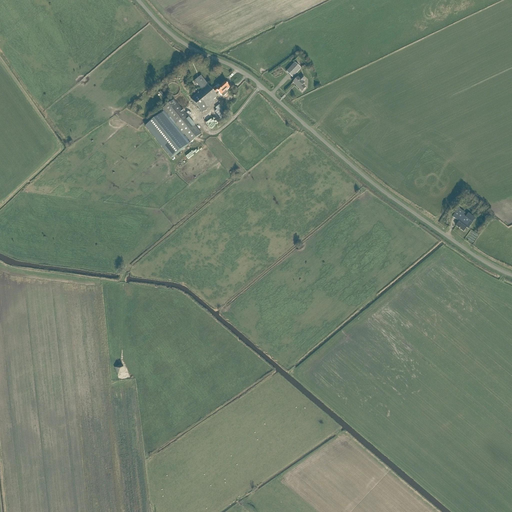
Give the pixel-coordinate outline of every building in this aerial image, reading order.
[(295,63),(286,72),(293,78),(301,69),(295,63)] [(202,77),(196,82),(202,89),(203,90),(208,86),(207,85),(202,77)] [(306,88),(304,87),(303,86),(305,84),(303,82),(305,80),(303,78),(301,80),(299,78),(294,83),(298,87),(297,87),(300,89),(299,90),(302,93),(306,88)] [(213,92),(212,93),(215,96),(216,95),(218,93),(221,96),(230,89),(225,83),(220,87),(218,85),(214,89),(215,90),(213,92)] [(203,90),(191,100),(202,113),(215,103),(213,101),(217,97),(216,95),(215,96),(212,93),(213,92),(208,86),(203,90)] [(162,114),(145,127),(171,159),(189,145),(202,134),(195,126),(187,116),(174,100),(171,103),(168,100),(166,101),(169,105),(162,110),(163,112),(162,114)] [(459,210),(453,218),(456,220),(457,219),(460,221),(456,226),(459,229),(460,230),(460,229),(464,232),(466,228),(467,228),(470,225),(469,224),(471,221),(472,222),(475,219),(468,214),(466,217),(463,216),(465,214),(459,210)] [(122,365),(114,368),(118,376),(126,373),(122,365)]
